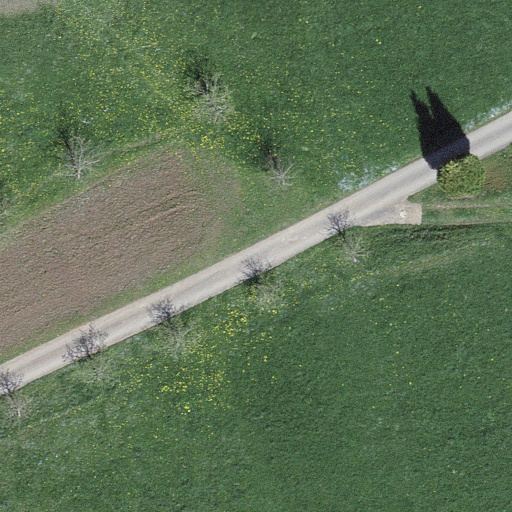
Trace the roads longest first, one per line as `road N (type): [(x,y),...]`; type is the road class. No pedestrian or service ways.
road 1 (track): [(511,123),(361,212),(0,381)]
road 2 (track): [(361,212),(511,211)]
